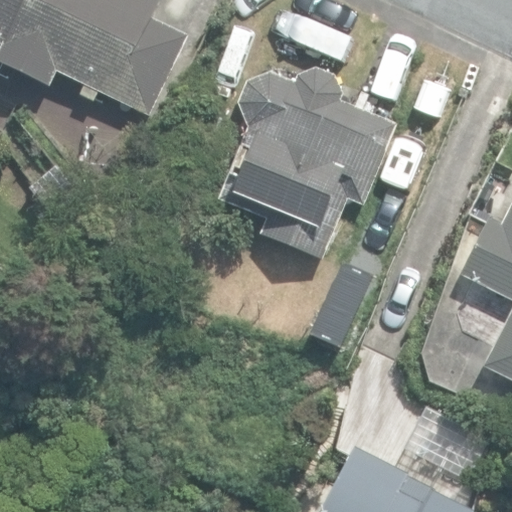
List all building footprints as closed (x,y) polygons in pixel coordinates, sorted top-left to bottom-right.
[(60,75),(152,118),(191,37),(150,18),(158,0),(0,0),(0,42),(5,45),(0,55),(0,61),(55,87),(60,75)] [(264,230),(324,254),(347,197),(363,203),(394,124),(338,102),(341,94),(337,76),(319,69),(301,75),(298,84),(271,73),(251,81),(242,103),(252,128),(224,198),(270,217),(264,230)] [(33,188),(56,216),(83,194),(60,165),(33,188)] [(511,313),(486,367),(511,379),(511,207),(503,226),(489,219),(462,275),(511,299),(511,313)] [(478,511),(479,511),(356,447),(321,511),(478,511)]
